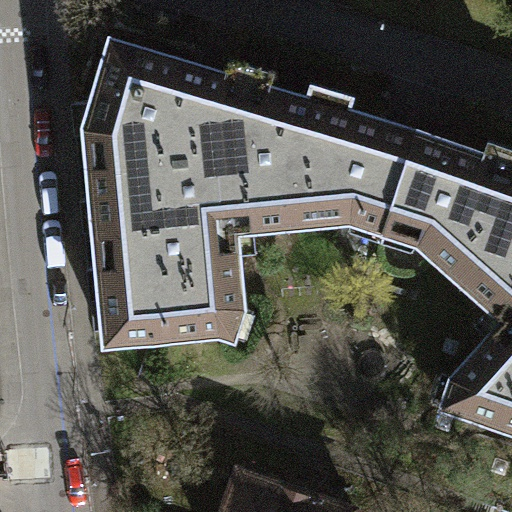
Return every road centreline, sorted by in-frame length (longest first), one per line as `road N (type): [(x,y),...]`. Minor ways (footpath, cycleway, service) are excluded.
road 1 (residential): [(17,0),(54,474)]
road 2 (residential): [(221,0),(511,87)]
